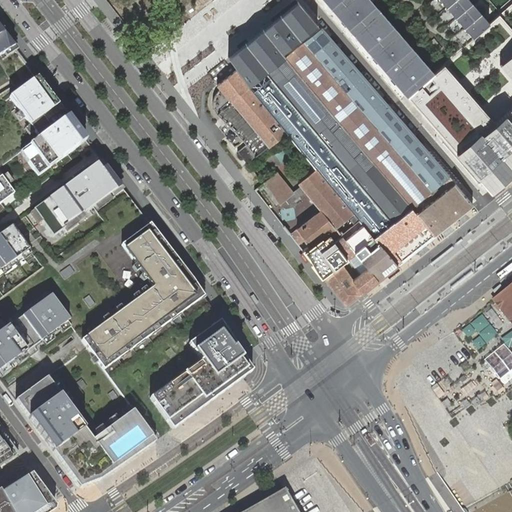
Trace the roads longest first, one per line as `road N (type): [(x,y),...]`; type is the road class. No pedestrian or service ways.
road 1 (primary): [(8,0),(119,136),(290,371)]
road 2 (primary): [(331,332),(75,0)]
road 3 (unknown): [(0,301),(84,243),(112,240),(161,306),(113,356),(114,374),(156,429)]
road 4 (residential): [(306,0),(489,210)]
road 5 (residential): [(290,371),(84,511)]
road 6 (residential): [(331,332),(489,210)]
road 7 (residential): [(366,379),(398,342),(511,253)]
road 8 (secondary): [(313,402),(163,511)]
road 9 (secondary): [(198,511),(327,421)]
road 10 (residential): [(0,406),(76,511)]
